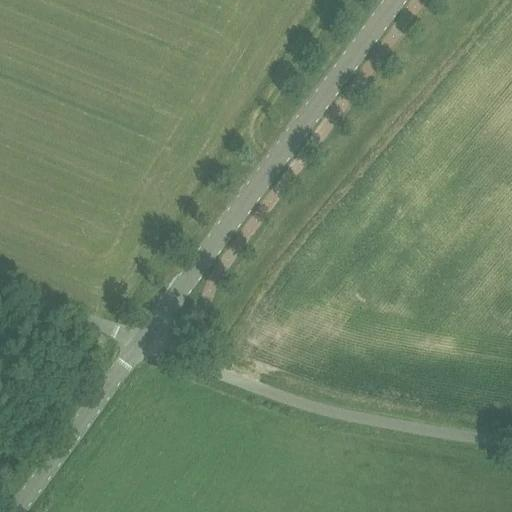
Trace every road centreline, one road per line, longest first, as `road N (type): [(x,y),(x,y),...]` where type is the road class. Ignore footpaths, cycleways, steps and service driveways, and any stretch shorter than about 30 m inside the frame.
road 1 (unclassified): [(134,348),(394,0)]
road 2 (unclassified): [(511,447),(318,413),(134,348)]
road 3 (unclassified): [(13,511),(134,348)]
road 4 (unclassified): [(134,348),(0,296)]
